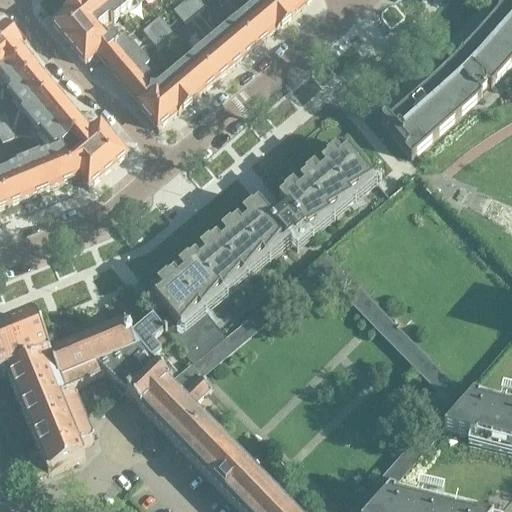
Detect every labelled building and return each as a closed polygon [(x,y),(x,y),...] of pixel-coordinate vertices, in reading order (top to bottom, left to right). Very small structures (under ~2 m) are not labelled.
[(120,19),(103,0),(87,0),(83,4),(82,3),(64,19),(64,20),(75,33),(81,28),(86,34),(90,31),(93,35),(98,32),(110,21),(113,25),(120,19)] [(103,0),(120,19),(142,0),(103,0)] [(189,11),(198,3),(195,0),(189,0),(184,5),(189,11)] [(295,18),(314,2),(312,0),(265,0),(236,25),(257,50),(276,34),(276,35),(295,19),(295,18)] [(491,91),(511,66),(511,0),(497,0),(496,2),(494,4),(494,5),(499,12),(499,13),(491,23),(481,34),(469,47),(465,52),(462,54),(462,55),(461,56),(460,56),(459,56),(452,51),(451,51),(451,52),(450,52),(450,53),(450,54),(447,57),(444,60),(443,60),(442,60),(442,61),(442,62),(447,69),(447,70),(446,71),(436,80),(427,89),(417,98),(401,112),(391,120),(390,121),(388,121),(387,121),(385,121),(384,121),(383,121),(382,122),(382,123),(381,124),(381,125),(382,126),(389,135),(388,136),(388,137),(388,138),(390,138),(391,139),(411,163),(411,162),(481,100),(480,97),(488,89),(491,91)] [(194,18),(204,10),(198,3),(189,11),(194,18)] [(180,19),(189,11),(184,5),(174,13),(180,19)] [(185,26),(194,18),(189,11),(180,19),(185,26)] [(119,46),(115,41),(110,40),(109,41),(104,36),(102,37),(98,32),(93,35),(90,31),(86,34),(81,28),(75,33),(64,20),(53,29),(85,68),(91,62),(95,66),(99,63),(119,46)] [(167,30),(159,21),(151,27),(159,37),(167,30)] [(257,50),(236,25),(215,42),(237,67),(257,50)] [(159,37),(151,27),(144,34),(151,43),(159,37)] [(37,71),(20,51),(21,50),(20,49),(4,31),(5,31),(4,30),(0,32),(0,76),(12,91),(36,72),(37,71)] [(175,39),(167,30),(159,37),(167,46),(175,39)] [(167,46),(159,37),(151,43),(159,52),(167,46)] [(110,76),(138,53),(131,46),(130,47),(125,41),(119,46),(99,63),(110,76)] [(237,67),(215,42),(196,59),(216,84),(237,67)] [(122,90),(145,70),(149,67),(138,53),(110,76),(122,90)] [(196,101),(216,84),(196,59),(158,90),(152,91),(152,95),(137,108),(136,108),(158,133),(177,117),(178,117),(197,101),(196,101)] [(152,91),(145,82),(149,79),(149,75),(145,70),(122,90),(137,108),(152,95),(152,91)] [(85,130),(59,98),(36,72),(12,91),(10,93),(24,108),(22,110),(26,114),(24,115),(32,125),(40,135),(42,134),(48,141),(49,140),(58,150),(85,130)] [(0,137),(11,133),(8,125),(0,128),(0,137)] [(88,191),(127,159),(101,128),(90,136),(85,130),(58,150),(57,152),(60,155),(61,154),(73,183),(79,180),(88,191)] [(15,141),(12,134),(11,133),(0,137),(0,142),(2,146),(15,141)] [(373,184),(359,166),(358,164),(358,163),(357,162),(357,160),(356,159),(354,158),(352,157),(351,157),(348,153),(339,160),(335,155),(321,167),(325,172),(347,199),(350,197),(373,184)] [(73,183),(61,154),(60,155),(49,159),(49,158),(40,161),(40,160),(17,168),(18,170),(10,173),(11,175),(0,178),(0,190),(7,210),(73,183)] [(347,199),(325,172),(318,178),(314,173),(300,185),(304,190),(326,216),(328,215),(352,201),(350,197),(347,199)] [(326,216),(304,190),(297,196),(293,191),(279,202),(308,238),(310,236),(307,233),(331,219),(331,218),(328,215),(326,216)] [(284,238),(269,219),(258,206),(244,218),(249,223),(242,229),(264,255),(262,257),(265,261),(284,238)] [(302,230),(283,208),(269,219),(284,238),(283,240),(286,243),(302,230)] [(264,255),(242,229),(237,223),(223,235),(227,240),(220,246),(242,273),(240,275),(243,278),(244,278),(262,257),(264,255)] [(242,273),(220,246),(216,241),(202,253),(206,258),(199,264),(221,290),(219,293),(222,296),(223,296),(240,275),(242,273)] [(221,290),(199,264),(195,259),(181,271),(185,276),(178,282),(203,312),(219,293),(221,290)] [(226,342),(202,313),(203,312),(178,282),(174,276),(151,295),(163,311),(152,320),(174,347),(189,365),(193,370),(226,342)] [(93,442),(76,400),(70,399),(66,400),(64,396),(49,359),(53,357),(51,355),(61,333),(50,329),(45,318),(0,336),(0,381),(6,379),(42,465),(33,468),(32,466),(28,467),(35,484),(48,479),(85,463),(80,451),(90,447),(93,442)] [(174,347),(152,320),(129,338),(151,366),(174,347)] [(292,511),(193,410),(210,392),(201,382),(191,371),(193,370),(189,365),(174,378),(167,384),(159,375),(151,366),(129,338),(125,328),(53,357),(49,359),(64,396),(105,379),(236,511),(292,511)] [(174,378),(166,369),(159,375),(167,384),(174,378)] [(108,397),(103,385),(89,391),(95,403),(108,397)] [(490,447),(500,408),(473,401),(443,435),(490,447)] [(511,452),(511,411),(500,408),(490,447),(511,452)] [(442,505),(444,498),(419,492),(417,499),(442,505)] [(414,511),(417,503),(389,497),(375,511),(414,511)] [(450,511),(417,503),(414,511),(450,511)]
